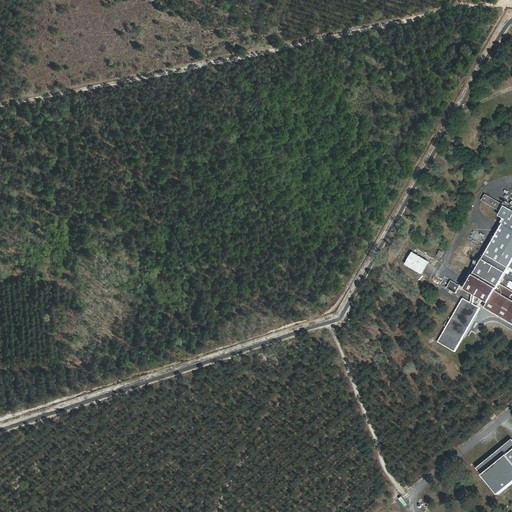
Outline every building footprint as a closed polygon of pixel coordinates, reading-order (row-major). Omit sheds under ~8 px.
[(487,194),(484,200),(501,209),(504,204),(487,194)] [(487,308),(511,322),(511,290),(501,284),(511,264),(511,208),(509,207),(506,212),(504,211),(502,216),(507,219),(467,289),(489,303),(487,308)] [(412,251),(405,264),(423,273),(430,260),(412,251)] [(466,264),(463,269),(469,273),(472,268),(466,264)] [(453,281),(448,288),(458,294),(462,286),(453,281)] [(480,308),(463,298),(438,341),(454,351),(480,308)] [(511,440),(479,468),(501,492),(511,482),(511,440)]
